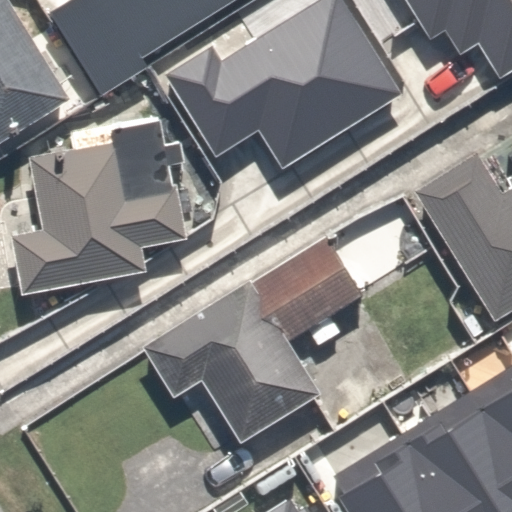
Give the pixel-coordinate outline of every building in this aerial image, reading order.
[(0,0),(0,129),(63,88),(5,0),(0,0)] [(337,110),(269,150),(294,191),(361,151),(337,110)] [(42,147),(20,171),(29,221),(0,225),(0,247),(7,294),(135,273),(131,248),(171,241),(161,183),(112,191),(103,137),(100,118),(58,125),(61,144),(42,147)] [(480,145),(401,195),(480,321),(511,300),(511,161),(496,171),(480,145)] [(239,277),(133,341),(127,345),(160,400),(190,382),(226,441),(308,392),(239,277)] [(511,407),(511,346),(498,325),(403,389),(446,452),(511,407)] [(412,511),(363,435),(317,464),(339,499),(318,511),(412,511)]
